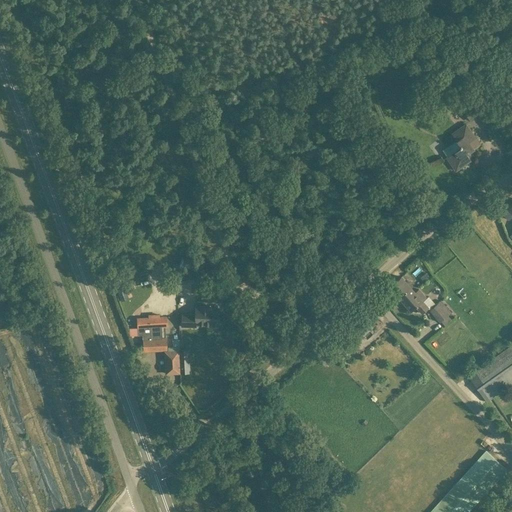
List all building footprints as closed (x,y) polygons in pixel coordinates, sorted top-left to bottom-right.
[(402,83),(380,87),(381,98),(404,95),(402,83)] [(469,94),(457,103),(460,107),(462,109),(459,111),(462,116),(465,114),(470,122),(482,113),(474,102),(472,99),(469,94)] [(456,140),(446,147),(451,154),(447,156),(446,157),(456,170),(470,160),(466,154),(473,149),(480,144),(475,138),(475,137),(465,123),(451,133),(456,140)] [(511,237),(511,202),(506,208),(507,209),(502,213),(508,219),(511,215),(511,233),(510,235),(511,237)] [(414,218),(417,222),(422,218),(419,214),(414,218)] [(430,277),(426,272),(420,278),(424,282),(430,277)] [(398,297),(410,287),(401,276),(389,287),(398,297)] [(115,285),(117,291),(121,301),(124,300),(128,298),(122,282),(115,285)] [(419,289),(415,292),(410,287),(398,297),(411,312),(416,307),(421,314),(428,308),(422,302),(426,298),(419,289)] [(440,322),(440,321),(447,315),(451,312),(440,300),(429,310),(440,322)] [(182,314),(181,326),(195,327),(195,324),(210,325),(210,327),(221,327),(222,315),(219,315),(219,308),(206,308),(206,306),(198,305),(198,308),(195,307),(195,314),(182,314)] [(138,318),(138,328),(139,334),(144,334),(144,340),(143,340),(144,349),(166,348),(165,338),(162,339),(161,326),(166,326),(165,317),(159,317),(159,315),(160,315),(152,315),(152,318),(138,318)] [(447,315),(440,321),(445,326),(452,320),(447,315)] [(363,334),(367,338),(373,333),(369,329),(372,326),(364,316),(351,328),(360,337),(363,334)] [(324,365),(348,343),(340,335),(316,357),(324,365)] [(259,350),(260,341),(252,340),(251,350),(259,350)] [(511,344),(476,370),(468,376),(486,402),(511,383),(511,344)] [(180,373),(180,372),(179,356),(178,351),(166,352),(167,374),(180,373)] [(486,450),(429,511),(467,511),(507,469),(486,450)]
